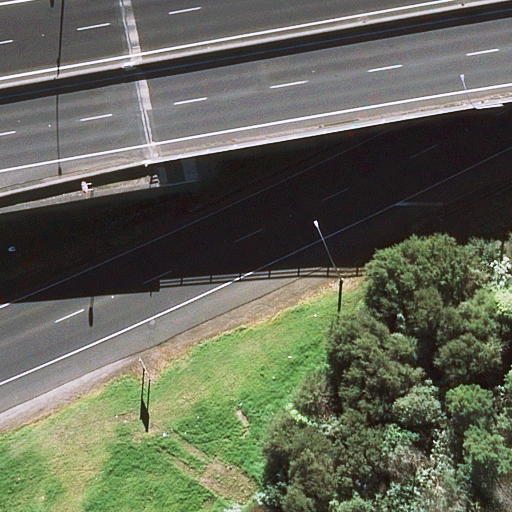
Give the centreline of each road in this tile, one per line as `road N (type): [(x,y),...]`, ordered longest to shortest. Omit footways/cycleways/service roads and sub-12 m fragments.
road 1 (trunk): [(511,108),(0,346)]
road 2 (trunk): [(511,295),(0,483)]
road 3 (trunk): [(511,54),(0,137)]
road 4 (trunk): [(0,45),(271,0)]
